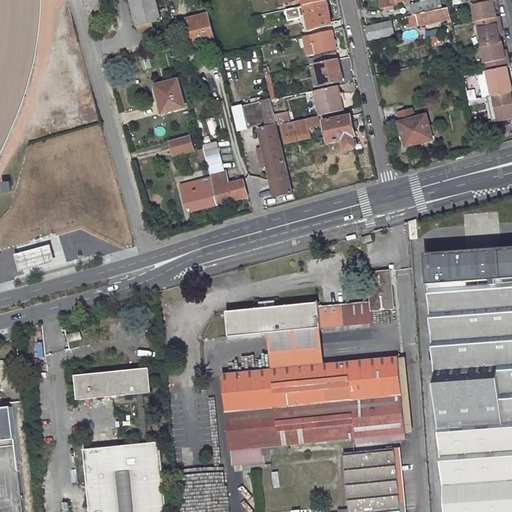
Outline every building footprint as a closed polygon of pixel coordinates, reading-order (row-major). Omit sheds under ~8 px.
[(161,21),(159,12),(155,0),(130,0),(137,27),(161,21)] [(155,0),(159,12),(169,10),(166,0),(155,0)] [(404,1),(404,0),(380,0),(383,9),(385,9),(386,12),(393,11),(393,8),(394,7),(393,4),(404,1)] [(439,11),(438,6),(442,5),(441,0),(411,6),(413,16),(439,11)] [(496,19),(492,2),(495,1),(494,0),(471,0),(476,22),(496,19)] [(330,25),(327,14),(329,13),(326,1),(305,6),(305,7),(290,11),(293,21),(307,18),(310,30),(330,25)] [(408,29),(451,19),(448,9),(439,11),(413,16),(406,17),(408,29)] [(208,14),(186,19),(193,47),(214,41),(208,14)] [(476,22),(481,47),(501,43),(497,26),(500,26),(499,18),(496,19),(476,22)] [(391,22),(367,28),(370,40),(394,35),(391,22)] [(336,50),(332,31),(312,35),(317,55),(336,50)] [(501,43),(481,47),(486,72),(506,68),(508,67),(507,59),(504,59),(501,43)] [(314,55),(312,46),(305,47),(307,56),(314,55)] [(336,53),(323,56),(324,62),(337,60),(336,53)] [(316,64),(321,86),(343,81),(338,59),(337,60),(324,62),(316,64)] [(506,68),(486,72),(492,97),(511,92),(506,68)] [(271,101),(275,100),(269,75),(265,76),(270,99),(271,101)] [(178,80),(155,86),(160,105),(161,105),(163,113),(185,108),(178,80)] [(339,86),(314,92),(319,117),(344,111),(339,86)] [(468,100),(475,98),(473,89),(466,91),(468,100)] [(511,95),(511,92),(492,97),(497,122),(511,118),(511,95)] [(497,122),(492,97),(485,98),(490,123),(497,122)] [(271,101),(270,99),(241,106),(247,128),(268,124),(269,126),(259,128),(263,148),(257,149),(261,167),(270,165),(278,197),(293,194),(279,135),(277,127),(274,115),(271,101)] [(400,123),(399,123),(402,136),(399,137),(402,149),(433,140),(426,116),(414,119),(412,109),(397,113),(400,123)] [(280,114),(274,115),(277,127),(283,125),(280,114)] [(345,151),(356,148),(353,137),(356,137),(351,116),(323,123),(328,143),(342,140),(345,151)] [(318,117),(283,125),(277,127),(279,135),(282,135),(285,146),(310,139),(308,129),(320,126),(318,117)] [(190,137),(171,142),(175,157),(194,152),(190,137)] [(209,155),(212,165),(221,162),(219,152),(209,155)] [(196,159),(189,160),(191,170),(198,169),(196,159)] [(215,168),(209,170),(211,178),(218,204),(248,197),(244,181),(228,185),(224,169),(216,172),(215,168)] [(181,185),(188,212),(218,204),(211,178),(181,185)] [(408,239),(416,239),(415,220),(407,220),(408,239)] [(20,272),(56,262),(51,246),(16,255),(20,272)] [(511,511),(511,249),(427,256),(445,511),(511,511)] [(368,277),(371,303),(372,312),(395,310),(392,286),(389,286),(388,275),(368,277)] [(372,312),(371,303),(320,308),(322,328),(373,323),(372,312)] [(322,328),(320,308),(319,304),(276,309),(276,307),(260,309),(260,310),(228,314),(230,337),(269,334),(322,328)] [(322,328),(269,334),(272,371),(325,366),(322,328)] [(407,434),(399,359),(325,366),(272,371),(223,377),(231,452),(407,434)] [(11,364),(12,376),(18,375),(18,369),(19,368),(19,363),(11,364)] [(148,370),(75,377),(77,402),(150,395),(148,370)] [(23,511),(12,411),(0,412),(0,511),(23,511)] [(167,511),(160,444),(84,452),(90,511),(167,511)] [(400,511),(395,450),(344,455),(349,511),(400,511)] [(180,468),(178,474),(189,477),(191,471),(180,468)] [(272,488),(278,487),(276,471),(270,472),(272,488)] [(195,510),(186,511),(220,511),(220,503),(195,503),(195,510)]
